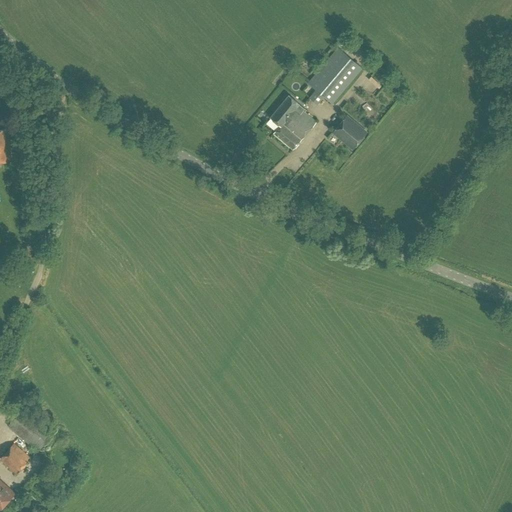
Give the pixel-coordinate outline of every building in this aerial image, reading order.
[(332,104),(362,68),(338,48),(308,83),(316,90),(310,98),(317,104),(323,96),(332,104)] [(298,116),(304,109),(299,104),(289,96),(271,117),(280,125),(285,129),(292,121),(290,120),(295,114),(298,116)] [(293,150),(316,122),(304,112),(306,110),(304,109),(298,116),(295,114),(290,120),(292,121),(285,129),(280,125),(273,133),(293,150)] [(352,150),(368,132),(347,114),(332,133),(352,150)] [(0,162),(11,160),(7,129),(0,129),(0,162)] [(315,170),(319,160),(305,155),(302,164),(315,170)] [(37,451),(54,432),(25,406),(8,426),(37,451)] [(0,459),(17,474),(31,459),(14,443),(0,458),(0,459)] [(53,501),(65,488),(78,473),(69,466),(56,481),(44,493),(53,501)] [(0,510),(15,494),(0,480),(0,510)]
